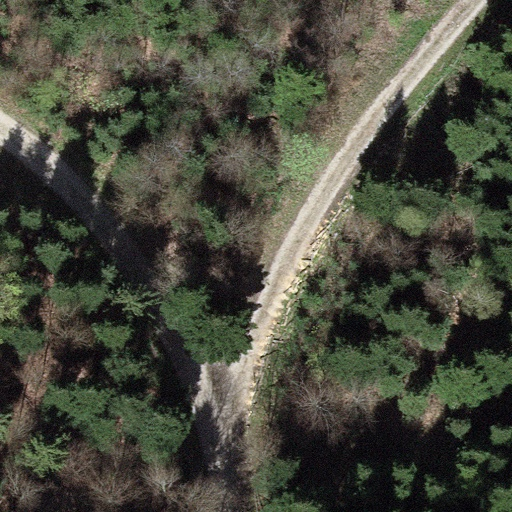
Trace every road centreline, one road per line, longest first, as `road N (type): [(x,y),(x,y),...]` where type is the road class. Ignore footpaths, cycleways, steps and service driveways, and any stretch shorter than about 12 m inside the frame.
road 1 (track): [(483,0),(385,114),(287,251),(210,419)]
road 2 (track): [(0,139),(68,186),(143,266),(182,339),(231,511)]
